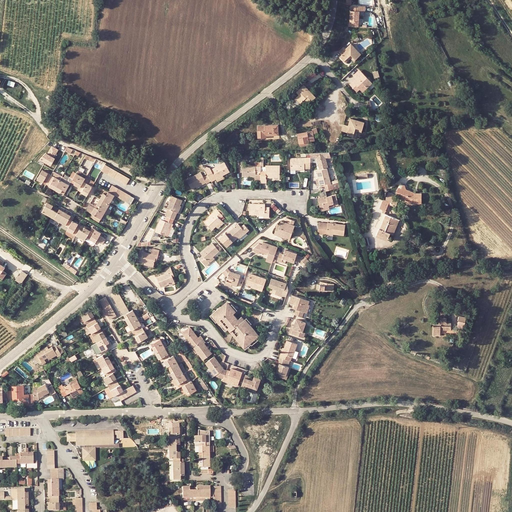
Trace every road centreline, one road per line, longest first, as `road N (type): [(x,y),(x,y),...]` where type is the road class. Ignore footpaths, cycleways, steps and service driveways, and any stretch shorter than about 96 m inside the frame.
road 1 (residential): [(432,249),(436,268),(357,305),(306,366),(294,411)]
road 2 (unclassified): [(294,411),(412,403),(511,423)]
road 3 (tertiary): [(312,52),(168,171)]
road 4 (residential): [(171,313),(203,322),(226,349),(253,358),(267,351),(288,296)]
road 5 (residential): [(165,307),(192,281),(183,249),(190,218),(230,193)]
road 6 (track): [(412,511),(423,423),(392,415),(412,403)]
road 7 (tertiary): [(0,367),(98,280)]
road 8 (residential): [(159,186),(49,133)]
